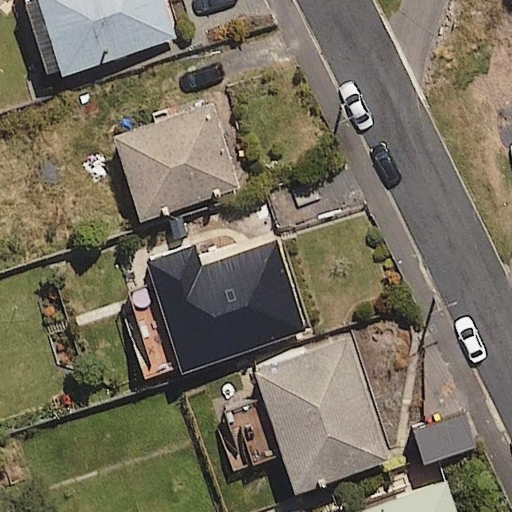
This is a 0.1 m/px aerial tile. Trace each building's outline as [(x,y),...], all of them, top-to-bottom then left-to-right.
[(182,35),(171,0),(38,0),(59,71),(182,35)] [(240,189),(214,104),(117,134),(144,219),(240,189)] [(203,254),(196,231),(149,245),(182,359),(304,323),(278,232),(203,254)] [(386,450),(348,329),(256,357),(265,388),(215,404),(233,460),(285,444),(296,478),(386,450)] [(464,400),(409,419),(423,457),(477,438),(464,400)] [(458,511),(444,469),(336,504),(338,511),(458,511)]
